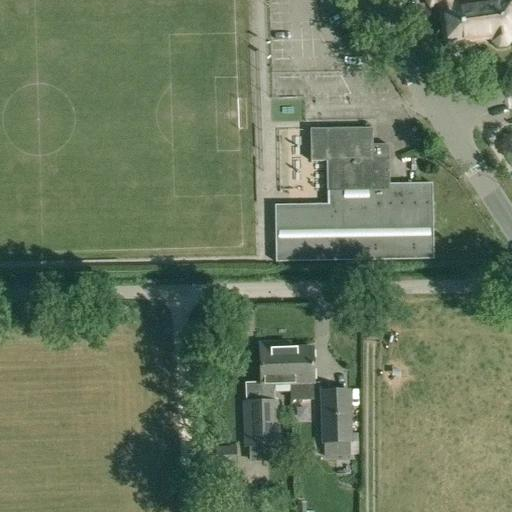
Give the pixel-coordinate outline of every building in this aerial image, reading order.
[(447,43),(477,39),(472,7),(471,0),(454,0),(450,1),(450,0),(425,0),(430,7),(438,2),(441,9),(447,43)] [(472,5),(473,7),(472,7),(477,39),(492,37),(493,42),(499,45),(505,45),(509,40),(508,35),(511,35),(509,14),(511,14),(511,0),(486,0),(487,3),(472,5)] [(275,206),(275,233),(278,233),(278,240),(275,240),(276,258),(276,263),(433,260),(433,237),(430,237),(430,230),(433,230),(432,205),(432,199),(432,185),(389,185),(389,159),(388,146),(372,146),(372,129),(370,129),(370,125),(365,125),(365,129),(310,130),(311,162),(327,162),(328,193),(328,206),(275,206)] [(259,345),(260,386),(260,401),(245,401),(246,446),(281,446),(280,400),(273,400),(273,392),(273,385),(290,385),(289,370),(284,370),(283,350),(276,350),(276,344),(259,345)] [(291,350),(283,350),(284,370),(289,370),(290,385),(290,402),(314,401),(313,384),(312,349),(291,350)] [(350,393),(323,394),(325,445),(351,444),(350,393)] [(234,449),(214,449),(215,469),(235,469),(234,449)] [(255,498),(256,511),(270,511),(270,498),(255,498)]
